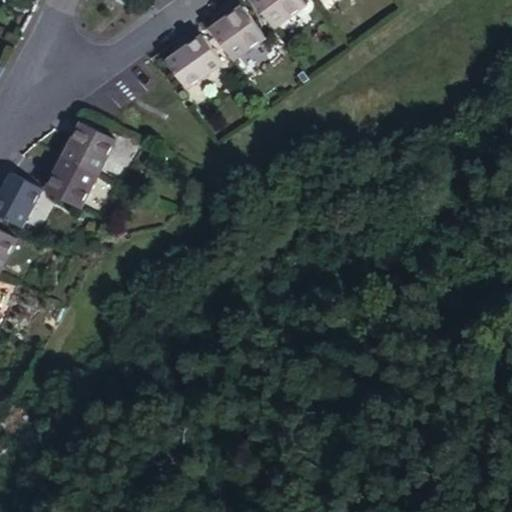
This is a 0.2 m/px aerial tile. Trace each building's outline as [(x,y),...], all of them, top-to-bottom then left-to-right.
[(255,0),(275,26),(306,4),(302,0),(255,0)] [(212,28),(234,58),(265,36),(243,6),(225,20),(212,28)] [(220,15),(209,23),(212,28),(225,20),(220,15)] [(204,35),(179,52),(169,60),(188,88),(224,62),(204,35)] [(169,60),(179,52),(175,47),(164,54),(169,60)] [(67,156),(100,173),(118,139),(85,121),(72,145),(67,156)] [(67,142),(62,153),(67,156),(72,145),(67,142)] [(67,156),(62,153),(55,166),(60,168),(67,156)] [(83,207),(100,173),(67,156),(60,168),(49,190),(83,207)] [(0,198),(0,213),(24,226),(45,187),(14,171),(8,182),(2,194),(0,198)] [(0,193),(2,194),(8,182),(3,179),(0,185),(0,193)] [(0,271),(1,272),(19,237),(0,227),(0,271)]
